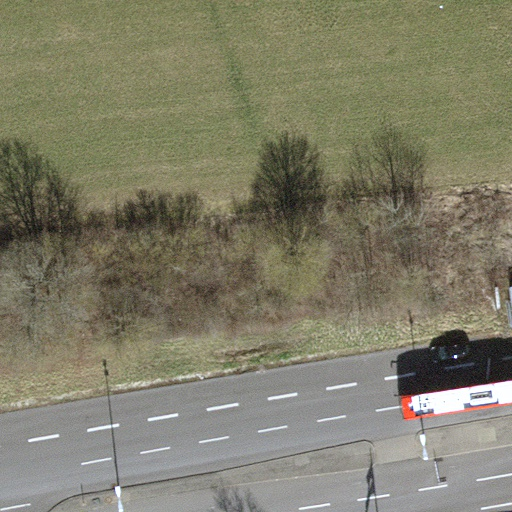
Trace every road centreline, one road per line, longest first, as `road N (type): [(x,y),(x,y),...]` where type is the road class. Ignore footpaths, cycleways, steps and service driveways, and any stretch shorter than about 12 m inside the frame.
road 1 (primary): [(511,403),(0,482)]
road 2 (primary): [(354,511),(511,486)]
